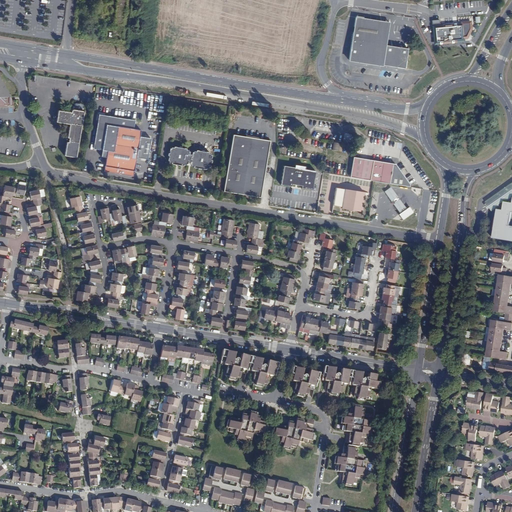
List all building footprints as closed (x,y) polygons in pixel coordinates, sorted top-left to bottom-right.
[(355,18),(349,61),(405,69),(408,49),(386,45),(386,44),(386,42),(385,41),(382,39),(379,37),(381,22),(355,18)] [(438,27),(434,28),(434,32),(433,32),(432,32),(432,34),(433,34),(434,34),(435,41),(440,41),(440,42),(464,40),(464,38),(467,37),(471,29),(470,22),(462,23),(462,24),(456,25),(454,25),(438,27)] [(0,76),(0,82),(7,94),(5,97),(13,98),(0,76)] [(73,102),(72,109),(85,111),(86,104),(73,102)] [(85,111),(72,109),(71,112),(58,110),(56,122),(70,124),(68,137),(70,137),(69,141),(67,141),(65,155),(76,157),(83,114),(84,115),(85,111)] [(104,115),(98,119),(94,148),(102,149),(101,156),(107,157),(104,171),(132,175),(135,157),(146,158),(149,138),(138,136),(139,130),(132,129),(133,124),(131,119),(104,115)] [(350,142),(351,135),(349,135),(349,134),(344,133),(343,142),(347,143),(347,142),(350,142)] [(259,197),(268,140),(232,134),(222,191),(259,197)] [(210,152),(205,151),(206,150),(198,149),(198,150),(193,150),(193,153),(188,153),(188,149),(183,148),(183,147),(176,146),(176,147),(171,146),(170,150),(169,150),(168,157),(169,158),(168,162),(172,162),(172,164),(184,165),(187,165),(187,164),(188,164),(188,163),(191,164),(190,165),(192,166),(192,167),(198,167),(198,168),(200,169),(200,168),(204,168),(205,168),(205,167),(208,167),(209,164),(210,164),(211,156),(210,156),(210,152)] [(354,156),(350,177),(410,187),(410,184),(396,163),(354,156)] [(302,188),(314,189),(317,170),(306,169),(306,166),(296,164),(295,167),(285,166),(282,184),(293,186),(293,184),(303,185),(302,188)] [(24,195),(25,186),(18,185),(14,184),(13,187),(13,192),(16,192),(16,194),(24,195)] [(511,184),(486,202),(491,210),(511,195),(511,184)] [(0,199),(5,200),(6,197),(12,198),(13,192),(13,187),(4,185),(3,196),(0,195),(0,199)] [(392,200),(398,197),(392,187),(386,191),(392,200)] [(350,210),(356,211),(362,212),(365,193),(337,188),(334,205),(343,207),(343,208),(350,210)] [(33,199),(33,203),(41,201),(39,190),(30,192),(31,200),(33,199)] [(75,210),(83,209),(80,196),(69,199),(71,208),(74,207),(75,210)] [(9,213),(10,205),(5,204),(5,200),(0,199),(0,205),(1,206),(0,211),(4,212),(9,213)] [(406,210),(400,200),(394,204),(401,214),(406,210)] [(41,201),(33,203),(34,207),(27,208),(27,211),(28,216),(33,215),(37,214),(36,206),(42,205),(41,201)] [(132,202),(125,204),(125,206),(126,208),(127,207),(128,215),(139,212),(138,205),(133,206),(132,202)] [(502,213),(496,212),(492,238),(511,240),(511,202),(510,202),(503,206),(503,209),(502,213)] [(110,219),(109,214),(107,208),(100,209),(101,216),(98,217),(99,223),(99,224),(103,223),(102,220),(110,219)] [(84,220),(88,219),(87,212),(83,213),(83,209),(75,210),(77,222),(84,220)] [(121,217),(120,209),(112,211),(112,213),(109,214),(110,219),(110,222),(114,221),(114,222),(122,220),(121,217)] [(0,221),(0,224),(8,226),(10,226),(12,217),(13,213),(9,213),(4,212),(3,216),(1,215),(0,221)] [(139,212),(128,215),(131,224),(141,222),(139,212)] [(29,220),(30,227),(35,226),(40,225),(38,218),(41,217),(40,213),(37,214),(33,215),(34,219),(29,220)] [(158,225),(165,226),(166,226),(166,223),(172,224),(173,215),(162,213),(161,222),(159,221),(158,225)] [(187,226),(186,230),(187,230),(193,231),(194,227),(192,227),(193,218),(183,216),(181,225),(187,226)] [(224,235),(231,236),(232,233),(235,233),(235,228),(233,228),(234,221),(223,219),(221,235),(224,235)] [(81,233),(86,232),(93,230),(91,223),(85,224),(84,220),(77,222),(75,222),(76,226),(80,226),(81,233)] [(40,225),(35,226),(36,230),(35,230),(36,234),(37,237),(37,238),(46,236),(45,228),(52,226),(51,223),(40,225)] [(252,238),(251,242),(259,243),(260,240),(257,239),(259,225),(249,223),(246,237),(252,238)] [(153,224),(151,235),(156,236),(163,237),(165,226),(158,225),(153,224)] [(6,229),(5,237),(14,238),(16,227),(10,226),(8,226),(7,229),(6,229)] [(313,238),(315,231),(302,229),(301,233),(300,233),(298,241),(301,241),(309,243),(310,238),(313,238)] [(193,231),(187,230),(185,240),(197,242),(199,232),(193,231)] [(113,233),(111,234),(113,241),(123,239),(122,231),(113,233)] [(83,237),(84,244),(95,241),(93,234),(87,235),(86,232),(81,233),(79,233),(80,237),(83,237)] [(325,234),(321,233),(319,240),(323,241),(321,246),(329,248),(331,249),(333,241),(324,238),(325,234)] [(226,240),(225,247),(235,249),(236,241),(231,240),(231,236),(224,235),(224,236),(223,238),(223,239),(226,240)] [(290,251),(300,253),(302,245),(300,245),(301,241),(298,241),(293,239),(290,251)] [(247,245),(246,252),(257,254),(258,247),(259,245),(259,243),(251,242),(251,246),(247,245)] [(376,251),(377,243),(373,243),(372,247),(363,246),(361,254),(364,254),(371,256),(372,250),(376,251)] [(46,246),(35,244),(35,248),(30,247),(29,255),(36,256),(38,256),(38,255),(39,249),(42,249),(45,249),(46,246)] [(387,245),(383,244),(382,251),(386,252),(385,258),(391,259),(395,259),(396,251),(386,250),(387,245)] [(86,259),(93,257),(93,254),(98,253),(96,245),(85,247),(87,255),(85,256),(86,259)] [(161,247),(151,245),(150,253),(152,253),(151,257),(153,257),(159,258),(159,255),(160,255),(161,251),(161,247)] [(137,256),(134,246),(126,247),(127,248),(123,249),(124,253),(126,261),(130,260),(129,258),(137,256)] [(337,250),(331,249),(329,248),(328,251),(326,251),(324,259),(334,261),(337,250)] [(126,261),(124,253),(120,254),(119,249),(112,251),(114,262),(122,260),(122,262),(123,261),(126,261)] [(193,260),(194,252),(184,250),(182,258),(183,258),(183,262),(189,263),(190,263),(191,261),(191,260),(193,260)] [(290,251),(288,250),(287,257),(289,258),(289,261),(297,263),(298,260),(300,253),(290,251)] [(0,267),(1,267),(8,268),(9,260),(4,259),(5,255),(0,253),(0,267)] [(354,265),(364,266),(365,258),(364,258),(364,254),(361,254),(356,253),(354,265)] [(509,254),(509,253),(505,253),(504,255),(494,254),(493,261),(504,263),(504,260),(508,261),(508,257),(509,254)] [(215,267),(217,259),(213,259),(214,255),(206,254),(204,265),(212,266),(212,267),(215,267)] [(36,256),(29,255),(28,258),(22,257),(20,265),(30,266),(31,259),(36,260),(36,256)] [(219,267),(227,269),(229,258),(221,256),(220,260),(217,259),(215,267),(219,268),(219,267)] [(90,270),(97,268),(101,267),(99,260),(94,261),(93,257),(86,259),(87,263),(89,263),(90,270)] [(163,259),(159,258),(153,257),(151,265),(149,265),(149,268),(157,269),(157,266),(162,267),(163,259)] [(334,261),(324,259),(322,267),(323,267),(322,270),(331,272),(331,269),(332,269),(334,261)] [(400,260),(395,259),(391,259),(391,262),(389,262),(388,270),(398,272),(400,260)] [(252,270),(253,262),(242,260),(241,268),(245,269),(245,272),(253,273),(253,270),(252,270)] [(48,270),(54,271),(56,271),(57,262),(50,261),(48,270)] [(189,263),(183,262),(178,261),(177,269),(182,270),(181,273),(189,274),(189,271),(187,271),(189,263)] [(503,265),(492,263),(491,271),(502,273),(501,275),(505,276),(506,272),(507,268),(503,268),(503,265)] [(363,274),(364,266),(354,265),(353,273),(354,273),(353,276),(361,277),(362,274),(363,274)] [(159,269),(157,269),(149,268),(145,267),(144,267),(142,278),(147,279),(155,280),(156,277),(158,277),(159,269)] [(89,281),(96,282),(100,283),(101,276),(97,275),(97,271),(97,268),(90,270),(89,281)] [(398,272),(388,270),(387,278),(388,278),(387,282),(395,283),(395,280),(396,280),(398,272)] [(122,282),(123,274),(112,272),(111,277),(111,280),(115,281),(114,284),(121,285),(122,285),(122,282)] [(253,273),(245,272),(244,276),(240,275),(238,283),(243,284),(249,285),(250,277),(252,277),(253,273)] [(181,273),(179,273),(178,280),(180,281),(179,284),(187,285),(188,282),(189,282),(190,275),(189,274),(181,273)] [(328,275),(320,273),(317,281),(328,284),(330,279),(327,278),(328,275)] [(26,283),(27,275),(18,274),(17,278),(17,282),(22,283),(26,283)] [(283,277),(281,283),(293,286),(294,279),(295,276),(287,274),(286,278),(283,277)] [(511,276),(505,276),(501,275),(500,282),(509,284),(511,284),(511,276)] [(59,279),(53,278),(48,278),(46,287),(57,289),(59,279)] [(155,280),(147,279),(147,282),(146,282),(144,289),(146,289),(153,290),(155,291),(157,284),(155,284),(155,280)] [(224,288),(225,280),(214,279),(213,284),(213,287),(212,290),(214,290),(220,291),(221,288),(224,288)] [(351,289),(362,291),(364,284),(363,284),(363,281),(355,279),(354,283),(352,282),(351,289)] [(88,293),(94,294),(95,289),(96,282),(89,281),(88,285),(85,285),(84,292),(88,293)] [(328,284),(317,281),(315,290),(324,292),(324,289),(327,290),(328,284)] [(509,284),(500,282),(498,282),(497,289),(508,291),(509,284)] [(31,284),(26,283),(22,283),(22,286),(19,286),(18,293),(27,295),(28,287),(30,287),(31,284)] [(283,290),(282,293),(290,295),(291,292),(293,286),(281,283),(280,289),(283,290)] [(121,285),(114,284),(110,284),(109,291),(113,292),(112,296),(120,297),(121,293),(120,293),(121,285)] [(187,285),(179,284),(179,288),(177,287),(176,294),(178,294),(185,296),(186,296),(188,289),(186,289),(187,285)] [(236,286),(235,294),(240,295),(246,296),(248,288),(250,289),(251,285),(249,285),(243,284),(243,287),(236,286)] [(394,286),(386,284),(385,288),(383,287),(382,294),(394,296),(395,289),(394,289),(394,286)] [(350,298),(359,299),(359,296),(361,297),(362,291),(351,289),(347,288),(346,294),(350,295),(351,295),(350,298)] [(150,302),(156,303),(158,295),(152,294),(153,290),(146,289),(145,293),(147,294),(145,301),(150,302)] [(507,298),(508,291),(497,289),(495,297),(507,298)] [(223,300),(224,292),(220,291),(214,290),(212,298),(211,298),(210,301),(211,302),(218,303),(218,299),(223,300)] [(324,292),(315,290),(313,300),(324,303),(325,296),(323,295),(324,292)] [(87,302),(88,293),(84,292),(77,291),(76,300),(79,301),(87,302)] [(290,295),(282,293),(281,296),(279,295),(277,301),(288,304),(290,298),(290,295)] [(172,297),(171,305),(182,307),(183,299),(184,299),(185,296),(178,294),(177,298),(172,297)] [(394,296),(382,294),(381,300),(383,300),(383,303),(391,304),(392,302),(393,302),(394,296)] [(235,298),(234,305),(238,306),(245,307),(246,300),(247,300),(248,296),(246,296),(240,295),(240,299),(235,298)] [(120,297),(112,296),(111,299),(108,299),(107,306),(117,308),(118,301),(119,301),(120,297)] [(507,298),(495,297),(494,304),(497,304),(505,306),(507,298)] [(358,302),(359,299),(350,298),(350,301),(349,301),(348,308),(359,310),(361,303),(358,302)] [(150,306),(157,307),(158,303),(156,303),(150,302),(149,304),(142,303),(140,313),(148,315),(150,306)] [(208,313),(216,314),(217,311),(222,312),(223,303),(218,303),(211,302),(210,309),(209,309),(208,313)] [(391,304),(383,303),(382,306),(381,306),(380,312),(391,313),(392,308),(391,308),(391,304)] [(508,306),(505,306),(497,304),(495,312),(505,313),(510,314),(511,307),(508,306)] [(171,305),(169,305),(169,309),(176,310),(174,319),(183,320),(184,312),(185,307),(182,307),(171,305)] [(236,310),(235,317),(246,319),(247,312),(245,311),(245,307),(238,306),(237,310),(236,310)] [(263,319),(271,321),(273,313),(274,311),(266,309),(263,319)] [(273,313),(271,321),(280,323),(283,312),(278,310),(277,310),(277,312),(276,313),(273,313)] [(283,312),(279,327),(289,329),(292,317),(289,316),(290,313),(283,312)] [(380,312),(379,318),(382,319),(381,322),(384,323),(383,326),(391,327),(392,324),(389,324),(391,313),(380,312)] [(210,325),(221,327),(221,322),(222,319),(215,318),(216,314),(208,313),(208,317),(211,317),(210,325)] [(312,319),(309,330),(318,332),(320,324),(322,317),(313,315),(312,319)] [(308,334),(309,330),(312,319),(305,317),(305,320),(302,320),(300,328),(299,332),(308,334)] [(22,330),(24,322),(14,320),(14,322),(11,322),(10,328),(22,330)] [(493,328),(502,329),(504,329),(507,330),(509,322),(494,320),(493,328)] [(233,329),(244,330),(246,323),(235,321),(233,329)] [(320,324),(318,332),(328,334),(330,326),(327,325),(328,322),(321,321),(320,324)] [(22,330),(34,333),(35,327),(33,327),(33,324),(24,322),(22,330)] [(46,336),(48,328),(39,325),(38,328),(35,327),(34,333),(46,336)] [(490,327),(489,334),(500,336),(502,329),(493,328),(490,327)] [(379,332),(377,340),(386,341),(387,334),(379,332)] [(344,333),(344,337),(342,346),(350,347),(351,338),(352,334),(344,333)] [(100,335),(90,334),(89,343),(102,344),(103,338),(100,338),(100,335)] [(489,334),(488,342),(499,344),(500,336),(489,334)] [(329,335),(328,343),(335,344),(336,336),(329,335)] [(105,338),(103,338),(102,344),(114,345),(115,336),(106,336),(105,338)] [(126,338),(117,336),(117,337),(115,348),(124,350),(124,349),(126,338)] [(342,346),(344,337),(336,336),(335,344),(342,346)] [(357,348),(365,349),(366,341),(367,337),(366,337),(359,336),(359,339),(357,348)] [(365,349),(372,350),(374,338),(367,337),(366,341),(365,349)] [(357,348),(359,339),(351,338),(350,347),(357,348)] [(132,339),(130,350),(137,351),(139,342),(139,340),(132,339)] [(57,341),(58,350),(67,349),(67,343),(67,340),(57,341)] [(386,341),(377,340),(376,348),(385,349),(386,341)] [(139,342),(137,351),(137,353),(144,354),(146,343),(139,342)] [(487,349),(489,349),(498,351),(499,344),(488,342),(487,349)] [(80,343),(75,344),(76,349),(76,353),(77,356),(80,356),(84,356),(85,356),(84,348),(82,348),(80,347),(80,343)] [(153,344),(146,343),(144,354),(144,355),(151,356),(153,344)] [(162,346),(160,357),(168,359),(168,358),(170,347),(162,346)] [(177,346),(177,348),(175,357),(182,358),(184,347),(177,346)] [(177,348),(170,347),(168,358),(175,359),(175,357),(177,348)] [(190,348),(184,347),(182,358),(182,362),(188,363),(188,359),(190,348)] [(58,358),(68,357),(68,354),(67,349),(58,350),(58,358)] [(204,350),(196,349),(194,360),(194,361),(202,362),(203,353),(204,350)] [(491,357),(503,359),(504,352),(501,351),(498,351),(489,349),(488,357),(491,357)] [(235,353),(223,350),(220,364),(228,365),(225,377),(229,378),(236,379),(240,380),(242,369),(255,372),(252,383),(255,384),(263,386),(266,386),(269,376),(275,377),(278,363),(268,361),(267,367),(266,367),(265,366),(264,365),(263,365),(262,366),(260,366),(262,359),(241,354),(240,361),(239,361),(239,360),(238,359),(237,358),(236,359),(235,359),(235,360),(233,359),(235,353)] [(214,354),(203,353),(202,362),(201,364),(212,366),(214,354)] [(489,370),(490,363),(491,357),(488,357),(485,356),(484,356),(482,369),(489,370)] [(490,363),(489,370),(505,373),(507,366),(490,363)] [(376,382),(377,375),(368,374),(367,380),(366,380),(366,379),(365,378),(364,378),(363,378),(362,379),(361,379),(362,372),(341,369),(340,376),(339,376),(339,375),(339,374),(337,373),(336,374),(335,375),(334,375),(335,368),(324,366),(322,380),(328,382),(326,393),(330,393),(338,394),(341,395),(343,384),(355,386),(354,397),(357,397),(365,399),(368,399),(370,388),(378,390),(379,382),(376,382)] [(297,394),(304,396),(307,396),(310,385),(316,387),(320,373),(309,371),(308,377),(307,377),(307,376),(306,375),(305,375),(304,375),(303,376),(301,376),(303,369),(293,367),(290,381),(296,382),(293,393),(297,394)] [(26,381),(35,382),(37,372),(30,371),(28,371),(26,381)] [(35,382),(43,384),(45,373),(37,372),(35,382)] [(53,383),(56,384),(56,383),(57,376),(49,374),(45,373),(43,384),(53,385),(53,383)] [(80,386),(80,391),(85,390),(84,387),(86,385),(88,385),(87,374),(78,375),(79,381),(80,386)] [(70,375),(62,376),(63,388),(65,387),(67,389),(68,392),(72,392),(71,386),(71,382),(70,375)] [(3,385),(12,387),(14,378),(11,378),(5,377),(2,376),(1,380),(1,382),(3,383),(3,385)] [(109,394),(120,397),(123,387),(119,386),(120,382),(115,380),(112,380),(109,394)] [(123,387),(120,397),(131,400),(134,385),(131,384),(127,383),(126,388),(123,387)] [(0,393),(3,394),(3,398),(11,399),(12,387),(3,385),(3,388),(0,387),(0,393)] [(139,386),(134,385),(131,400),(140,402),(142,392),(140,391),(138,391),(139,386)] [(484,392),(476,391),(475,398),(468,397),(467,407),(471,408),(472,406),(477,407),(477,409),(481,409),(484,392)] [(166,404),(177,407),(178,404),(179,400),(175,399),(176,395),(168,393),(166,404)] [(494,394),(487,393),(484,408),(492,410),(492,411),(498,412),(498,411),(500,402),(493,401),(494,394)] [(82,405),(82,411),(91,410),(89,399),(87,399),(86,398),(85,395),(81,395),(81,401),(82,405)] [(511,397),(504,396),(501,411),(501,413),(505,413),(505,412),(510,412),(510,414),(511,414),(511,404),(510,404),(511,397)] [(186,409),(198,412),(200,401),(193,399),(192,403),(188,402),(187,404),(186,409)] [(58,411),(67,413),(68,411),(71,411),(73,402),(65,400),(64,403),(60,402),(58,411)] [(164,413),(171,415),(172,410),(176,411),(177,409),(177,407),(166,404),(163,403),(161,413),(164,413)] [(369,435),(370,428),(372,421),(363,420),(365,409),(361,408),(361,406),(354,405),(354,407),(350,406),(349,414),(344,413),(343,416),(342,424),(341,431),(349,432),(347,443),(351,444),(351,446),(347,445),(347,447),(344,447),(342,454),(337,453),(337,457),(335,457),(333,464),(335,464),(334,471),(343,473),(341,483),(344,484),(344,486),(352,487),(352,485),(356,486),(357,478),(362,479),(362,476),(364,468),(365,461),(356,460),(358,449),(354,448),(355,446),(358,447),(359,445),(362,446),(363,438),(368,439),(369,435)] [(199,422),(201,412),(198,412),(186,409),(185,411),(185,413),(190,414),(188,419),(196,421),(199,422)] [(236,439),(244,441),(250,442),(252,434),(263,436),(264,433),(266,434),(268,426),(266,426),(267,422),(260,421),(261,416),(257,415),(250,413),(243,411),(241,420),(230,417),(229,421),(227,420),(226,428),(228,428),(227,431),(234,433),(233,438),(236,439)] [(161,422),(162,423),(173,425),(174,421),(172,421),(173,419),(174,416),(171,415),(164,413),(161,422)] [(99,421),(99,424),(108,426),(110,417),(98,414),(97,420),(99,421)] [(282,446),(290,448),(297,450),(298,441),(309,444),(310,441),(312,441),(314,433),(312,433),(313,430),(306,428),(307,423),(313,425),(314,420),(307,418),(307,423),(303,422),(296,420),(289,419),(287,427),(276,425),(275,428),(274,428),(272,435),(274,436),(273,439),(281,441),(279,446),(282,446)] [(196,421),(188,419),(186,419),(185,421),(184,424),(182,424),(182,427),(192,430),(193,430),(196,421)] [(163,433),(171,435),(172,429),(173,425),(162,423),(161,429),(164,429),(163,433)] [(472,441),(475,442),(478,427),(469,425),(469,424),(464,423),(462,434),(469,435),(468,441),(472,441)] [(26,433),(30,434),(36,435),(36,430),(33,430),(32,428),(32,426),(25,424),(23,433),(26,433)] [(481,426),(481,428),(480,436),(486,438),(486,444),(493,445),(494,436),(495,428),(491,428),(491,429),(486,428),(486,427),(481,426)] [(192,430),(182,427),(181,431),(179,437),(186,438),(187,435),(191,436),(192,430)] [(36,435),(35,436),(35,439),(44,441),(45,430),(37,429),(36,430),(36,435)] [(74,440),(73,429),(63,430),(64,442),(66,441),(74,440)] [(511,445),(511,430),(498,436),(501,443),(507,441),(510,447),(511,445)] [(156,439),(169,442),(170,438),(171,435),(163,433),(158,431),(156,439)] [(105,437),(95,435),(94,441),(89,440),(88,444),(103,448),(105,437)] [(192,440),(186,438),(179,437),(179,439),(178,444),(190,447),(192,440)] [(66,441),(68,452),(78,451),(78,444),(74,444),(74,440),(66,441)] [(472,444),(467,443),(465,451),(472,452),(471,459),(473,459),(477,459),(479,460),(481,460),(482,455),(480,455),(482,446),(472,444)] [(103,448),(88,444),(86,451),(88,452),(89,458),(96,457),(97,454),(101,455),(103,448)] [(165,458),(166,453),(162,452),(159,452),(153,450),(151,458),(157,459),(164,461),(165,458)] [(68,452),(69,461),(79,460),(78,451),(68,452)] [(181,465),(186,466),(188,459),(182,457),(179,457),(175,456),(174,459),(173,463),(181,465)] [(96,457),(89,458),(89,461),(88,462),(88,469),(98,468),(98,461),(97,461),(96,457)] [(153,462),(152,469),(162,471),(163,467),(164,461),(157,459),(156,462),(153,462)] [(471,471),(473,462),(458,459),(456,467),(463,468),(462,475),(471,476),(472,476),(473,471),(471,471)] [(79,460),(69,461),(69,468),(80,467),(79,460)] [(180,468),(181,465),(173,463),(171,470),(170,473),(181,476),(183,469),(180,468)] [(215,468),(215,467),(212,466),(209,478),(212,479),(212,477),(216,478),(216,479),(219,480),(223,468),(219,467),(218,469),(215,468)] [(67,478),(71,478),(79,477),(79,471),(80,471),(80,467),(69,468),(66,469),(67,478)] [(98,468),(88,469),(89,476),(96,475),(99,475),(98,468)] [(239,471),(237,470),(237,472),(228,470),(229,469),(226,468),(223,480),(226,480),(226,479),(234,480),(234,482),(237,482),(239,471)] [(153,476),(152,480),(159,481),(161,475),(162,471),(152,469),(150,476),(153,476)] [(496,477),(495,475),(491,477),(492,479),(495,487),(501,484),(504,490),(511,486),(504,472),(504,471),(500,473),(501,474),(496,477)] [(17,473),(15,481),(22,482),(28,483),(29,473),(21,472),(20,474),(17,473)] [(29,473),(28,483),(35,484),(40,485),(42,477),(38,477),(38,475),(29,473)] [(179,483),(181,476),(170,473),(169,478),(168,484),(176,485),(177,482),(179,483)] [(248,486),(247,487),(251,488),(254,476),(251,475),(250,477),(246,476),(247,474),(243,473),(240,485),(244,486),(244,485),(248,486)] [(96,475),(89,476),(90,488),(97,487),(96,475)] [(72,490),(81,489),(79,477),(71,478),(72,490)] [(471,479),(455,477),(454,485),(460,486),(459,492),(468,493),(469,494),(470,489),(469,489),(470,483),(471,484),(472,480),(471,479)] [(248,500),(247,501),(251,502),(254,490),(247,488),(245,495),(234,492),(234,494),(221,490),(221,489),(211,486),(212,480),(205,478),(202,488),(206,489),(205,491),(209,492),(209,493),(212,494),(211,497),(215,498),(214,500),(218,501),(217,502),(220,503),(221,501),(229,503),(228,505),(232,506),(232,504),(235,505),(236,503),(239,504),(240,501),(244,501),(244,500),(243,500),(244,499),(248,500)] [(268,490),(268,492),(271,493),(275,481),(271,480),(270,481),(267,480),(267,479),(264,478),(260,490),(264,491),(264,490),(268,490)] [(159,481),(152,480),(148,479),(146,486),(158,489),(159,485),(159,481)] [(286,494),(286,495),(289,496),(292,484),(289,483),(289,485),(281,483),(281,481),(278,480),(275,492),(278,493),(278,492),(286,494)] [(180,486),(176,485),(168,484),(167,487),(166,491),(178,494),(180,486)] [(299,498),(299,499),(302,500),(305,489),(302,488),(302,489),(298,488),(299,487),(295,486),(291,497),(295,498),(296,497),(299,498)] [(9,495),(10,490),(5,490),(0,488),(0,497),(4,498),(4,496),(6,495),(9,495)] [(20,505),(24,505),(25,497),(22,497),(22,492),(16,491),(10,490),(9,495),(13,496),(14,498),(14,500),(21,501),(20,505)] [(299,511),(303,511),(305,502),(298,501),(297,507),(286,505),(286,506),(273,503),(273,502),(263,499),(264,492),(257,490),(254,501),(258,502),(258,503),(261,504),(261,506),(264,506),(263,510),(267,511),(266,511),(299,511)] [(468,497),(467,497),(452,494),(451,501),(457,502),(456,509),(465,511),(467,511),(468,506),(466,506),(468,497)] [(34,511),(35,511),(37,502),(34,502),(35,499),(31,498),(25,497),(24,505),(28,506),(27,511),(34,511)] [(121,505),(123,498),(120,497),(116,498),(110,498),(111,509),(111,511),(119,510),(118,505),(121,505)] [(330,499),(323,497),(322,505),(329,506),(330,499)] [(111,509),(110,498),(104,499),(99,499),(100,507),(104,507),(104,510),(111,509)] [(129,511),(130,511),(131,511),(134,501),(129,499),(123,498),(121,505),(125,507),(124,511),(129,511)] [(63,511),(64,511),(66,500),(63,500),(58,499),(58,503),(54,503),(53,510),(63,511)] [(100,511),(100,507),(99,499),(95,500),(92,500),(92,507),(92,511),(100,511)] [(71,511),(72,509),(77,510),(76,502),(70,501),(66,500),(64,511),(69,511),(71,511)] [(84,511),(84,508),(84,501),(79,501),(76,502),(77,510),(77,511),(84,511)] [(141,511),(143,506),(140,505),(141,502),(136,501),(134,501),(131,511),(133,511),(141,511)] [(51,502),(47,502),(46,505),(43,504),(41,511),(52,511),(53,510),(54,503),(51,502)] [(501,511),(502,507),(493,505),(493,503),(488,502),(488,504),(486,511),(501,511)]
